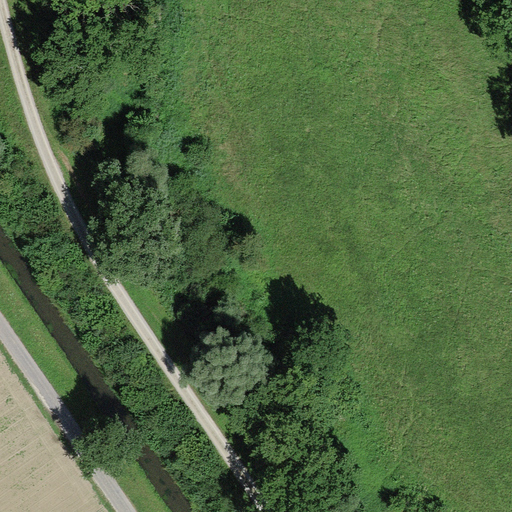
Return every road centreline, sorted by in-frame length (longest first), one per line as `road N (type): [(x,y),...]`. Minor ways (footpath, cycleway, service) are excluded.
road 1 (track): [(1,0),(57,181),(136,318),(269,511)]
road 2 (track): [(0,327),(125,511)]
